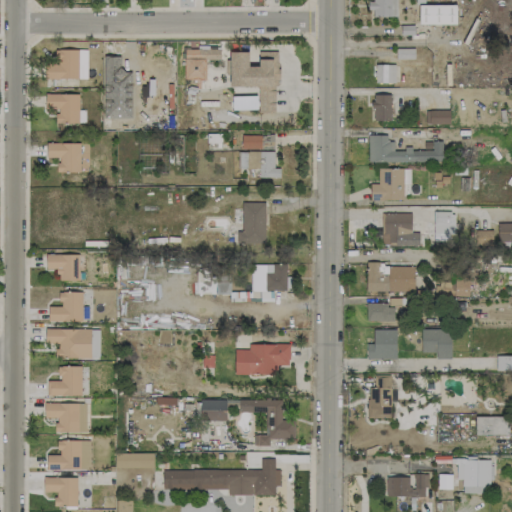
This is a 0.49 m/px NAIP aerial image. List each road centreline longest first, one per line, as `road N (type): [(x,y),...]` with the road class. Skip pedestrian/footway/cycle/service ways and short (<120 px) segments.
road 1 (residential): [(10,511),(15,0)]
road 2 (tertiary): [(326,0),(327,511)]
road 3 (residential): [(15,24),(326,23)]
